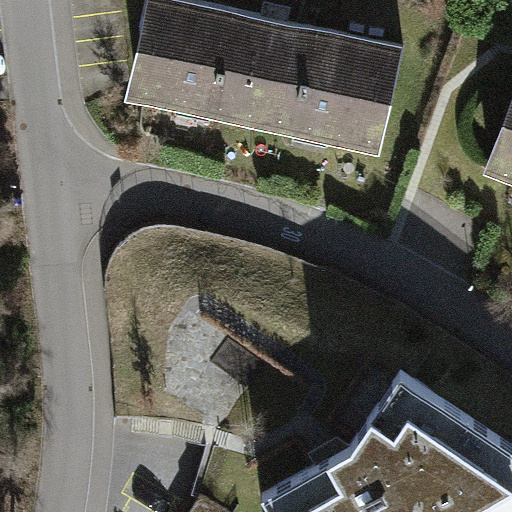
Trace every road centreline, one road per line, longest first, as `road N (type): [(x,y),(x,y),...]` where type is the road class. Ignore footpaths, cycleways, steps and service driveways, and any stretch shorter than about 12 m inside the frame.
road 1 (residential): [(58,189),(217,195),(316,223),(390,255),(511,337)]
road 2 (residential): [(77,511),(79,437),(58,189)]
road 3 (residential): [(58,189),(32,0)]
